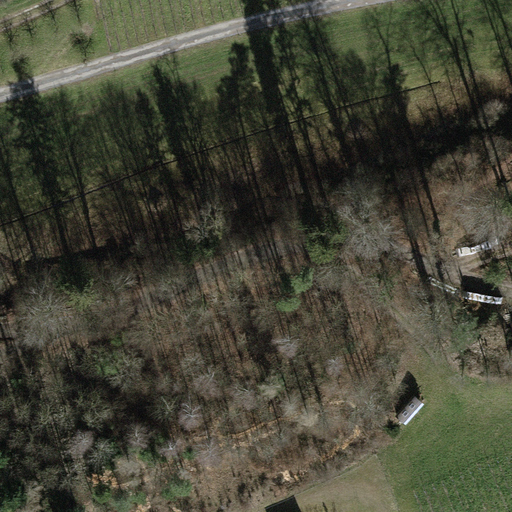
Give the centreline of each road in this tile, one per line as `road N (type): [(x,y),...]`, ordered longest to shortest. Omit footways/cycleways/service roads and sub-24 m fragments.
road 1 (track): [(511,309),(417,324),(0,332)]
road 2 (track): [(372,0),(0,99)]
